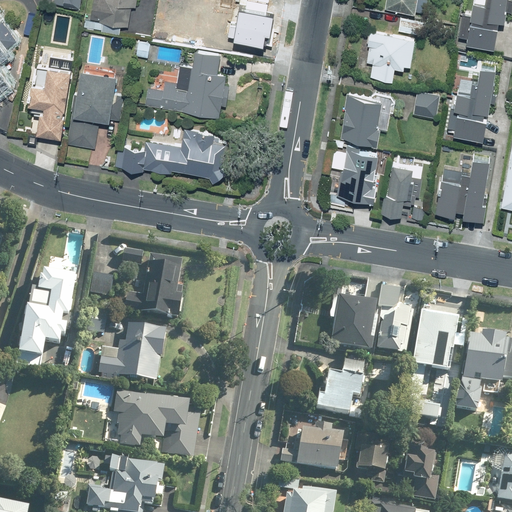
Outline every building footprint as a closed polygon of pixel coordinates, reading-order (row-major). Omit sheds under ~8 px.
[(93,0),(91,20),(129,25),(132,6),(137,7),(137,0),(93,0)] [(253,4),(231,0),(191,0),(190,9),(200,10),(196,34),(247,42),(253,4)] [(385,0),(384,6),(415,11),(416,0),(385,0)] [(472,0),(466,33),(495,39),(500,14),(506,15),(508,0),(472,0)] [(423,18),(399,16),(398,32),(422,33),(423,18)] [(0,90),(12,82),(0,66),(0,62),(11,54),(1,41),(1,40),(2,40),(2,39),(3,39),(3,38),(3,37),(4,37),(4,36),(4,35),(4,34),(4,33),(3,33),(3,32),(3,31),(2,30),(1,29),(0,29),(0,28),(0,90)] [(415,37),(370,30),(365,59),(373,60),(370,76),(392,80),(394,67),(404,68),(404,64),(411,65),(415,37)] [(149,41),(136,40),(134,55),(147,56),(149,41)] [(218,116),(224,74),(217,73),(220,53),(195,49),(192,66),(180,64),(179,69),(172,68),(170,81),(164,80),(162,89),(148,87),(146,104),(218,116)] [(457,86),(448,124),(483,132),(497,66),(483,63),(481,71),(475,70),(471,89),(457,86)] [(62,136),(70,69),(47,67),(44,85),(31,84),(29,103),(43,105),(42,115),(37,114),(35,133),(62,136)] [(115,74),(80,70),(74,116),(110,120),(115,74)] [(442,94),(418,89),(414,113),(438,117),(442,94)] [(351,140),(378,144),(380,128),(387,129),(389,111),(395,112),(395,111),(395,110),(395,109),(395,108),(395,106),(395,105),(395,104),(395,103),(394,102),(394,101),(393,100),(393,99),(392,98),(391,98),(391,97),(390,96),(389,95),(388,95),(387,94),(386,94),(385,93),(384,93),(383,93),(382,93),(381,92),(380,92),(379,92),(378,93),(377,93),(376,93),(374,93),(374,94),(373,94),(372,95),(371,95),(346,91),(341,136),(352,138),(351,140)] [(95,145),(98,123),(74,121),(72,142),(95,145)] [(118,145),(116,165),(171,171),(172,170),(207,174),(213,181),(227,170),(219,159),(232,149),(220,133),(215,137),(216,131),(182,127),(180,144),(145,141),(144,147),(118,145)] [(511,143),(502,207),(511,208),(511,143)] [(359,146),(344,144),(338,196),(374,200),(376,183),(372,182),(375,154),(358,152),(359,146)] [(442,163),(434,204),(486,214),(489,196),(484,195),(492,154),(474,150),(470,169),(442,163)] [(412,165),(391,163),(388,191),(384,190),(381,212),(401,214),(403,197),(412,198),(414,180),(410,180),(412,165)] [(142,255),(123,252),(122,262),(141,265),(142,255)] [(128,296),(126,315),(179,320),(182,289),(180,289),(182,261),(148,258),(145,298),(128,296)] [(69,312),(74,275),(47,272),(45,290),(31,288),(29,306),(24,305),(18,358),(42,361),(45,338),(59,339),(60,332),(65,333),(66,323),(61,322),(62,311),(69,312)] [(114,277),(92,275),(90,296),(112,299),(114,277)] [(403,357),(411,311),(403,309),(407,292),(379,287),(376,305),(375,310),(378,311),(371,352),(403,357)] [(375,310),(376,305),(339,298),(330,348),(370,355),(371,352),(378,311),(375,310)] [(107,313),(95,311),(92,334),(104,335),(107,313)] [(456,318),(418,312),(409,368),(447,374),(456,318)] [(131,383),(156,385),(158,360),(161,360),(164,331),(128,328),(127,344),(120,343),(119,350),(101,348),(98,380),(118,382),(119,379),(131,381),(131,383)] [(500,394),(508,337),(467,330),(455,412),(478,416),(482,391),(500,394)] [(314,412),(349,416),(352,397),(359,398),(361,380),(324,375),(322,396),(316,395),(314,412)] [(155,456),(193,462),(200,417),(186,415),(187,405),(116,393),(112,413),(119,414),(120,448),(140,451),(141,443),(157,445),(155,456)] [(437,408),(418,405),(416,420),(435,423),(437,408)] [(505,407),(493,406),(492,415),(484,414),(482,428),(491,429),(490,440),(501,441),(505,407)] [(294,440),(292,451),(284,450),(282,464),(336,472),(341,436),(302,429),(300,441),(294,440)] [(376,437),(368,436),(368,434),(356,432),(351,473),(383,477),(387,446),(375,444),(376,437)] [(411,499),(436,501),(438,477),(430,477),(432,456),(415,454),(414,460),(405,459),(403,480),(412,481),(411,499)] [(511,458),(503,457),(496,500),(511,502),(511,458)] [(165,468),(119,461),(116,477),(112,476),(109,494),(101,493),(101,488),(90,487),(87,509),(107,511),(138,511),(139,507),(154,509),(157,485),(162,486),(165,468)] [(275,480),(274,489),(297,491),(298,483),(275,480)] [(301,497),(285,495),(282,511),(332,511),(334,497),(301,492),(301,497)] [(0,511),(26,511),(28,507),(0,501),(0,511)]
